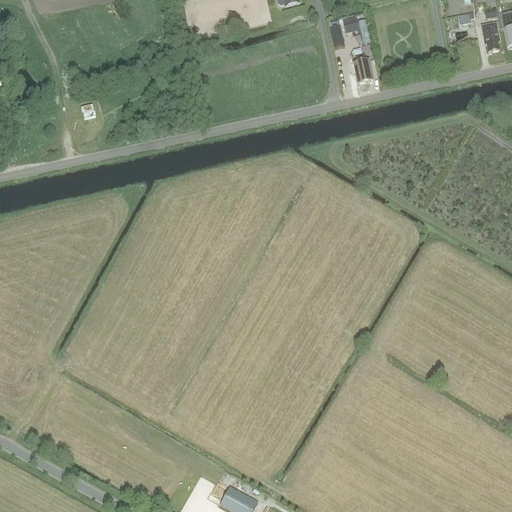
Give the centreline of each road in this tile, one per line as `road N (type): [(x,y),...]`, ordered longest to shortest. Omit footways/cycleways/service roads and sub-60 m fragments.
road 1 (tertiary): [(334,107),(0,179)]
road 2 (tertiary): [(334,107),(511,67)]
road 3 (tertiary): [(127,511),(0,441)]
